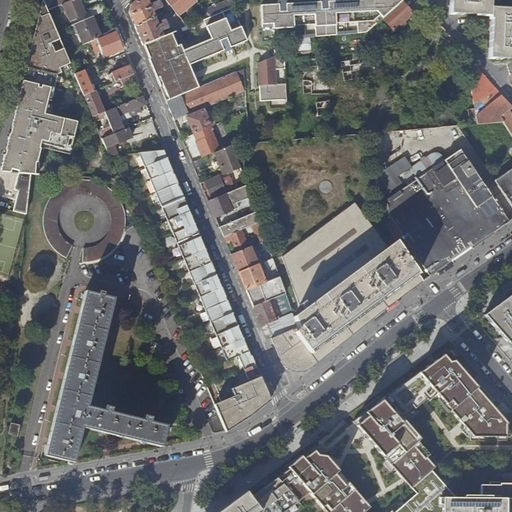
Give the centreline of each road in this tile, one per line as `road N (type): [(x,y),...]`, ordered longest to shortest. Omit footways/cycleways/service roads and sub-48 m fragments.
road 1 (residential): [(112,4),(290,419)]
road 2 (tertiary): [(0,498),(191,463)]
road 3 (tertiary): [(290,419),(439,303)]
road 4 (unknown): [(444,277),(311,245)]
road 5 (residential): [(511,95),(426,0)]
